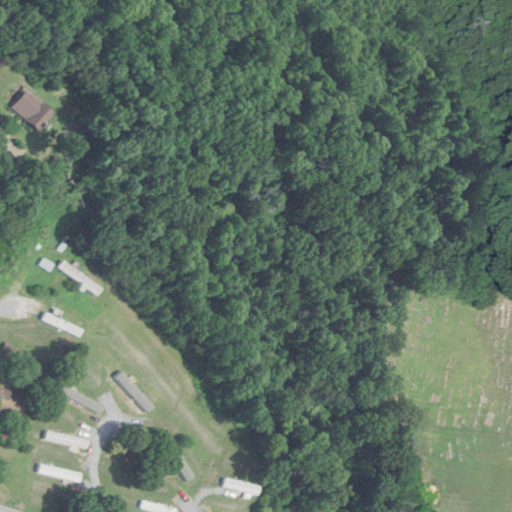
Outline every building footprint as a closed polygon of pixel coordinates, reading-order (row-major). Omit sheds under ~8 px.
[(51,115),(25,90),(10,107),(36,131),(51,115)] [(57,269),(97,296),(102,289),(62,262),(57,269)] [(25,398),(0,387),(0,412),(15,420),(25,398)] [(87,440),(47,430),(44,440),(85,450),(87,440)] [(79,481),(80,472),(39,466),(37,475),(79,481)] [(257,486),(225,479),(223,487),(255,494),(257,486)] [(140,509),(156,511),(166,511),(167,507),(142,502),(140,509)]
